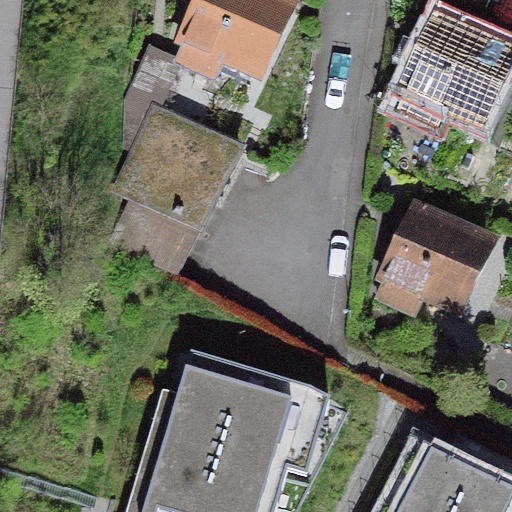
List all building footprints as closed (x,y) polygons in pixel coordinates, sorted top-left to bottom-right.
[(223,63),(254,78),(270,44),(287,8),(269,0),(207,0),(178,62),(215,80),(223,63)] [(407,103),(400,120),(436,136),(443,121),(486,141),(511,84),(511,52),(435,17),(417,58),(398,99),(407,103)] [(128,102),(153,114),(127,172),(126,197),(144,205),(125,241),(125,253),(175,279),(220,191),(239,153),(154,112),(178,62),(152,50),(128,102)] [(386,295),(380,309),(417,326),(424,312),(464,330),(502,250),(413,209),(394,250),(376,290),(386,295)] [(310,393),(191,357),(176,408),(144,511),(275,511),(306,408),(326,414),(330,403),(310,393)] [(418,450),(385,511),(511,511),(511,498),(486,485),(418,450)]
